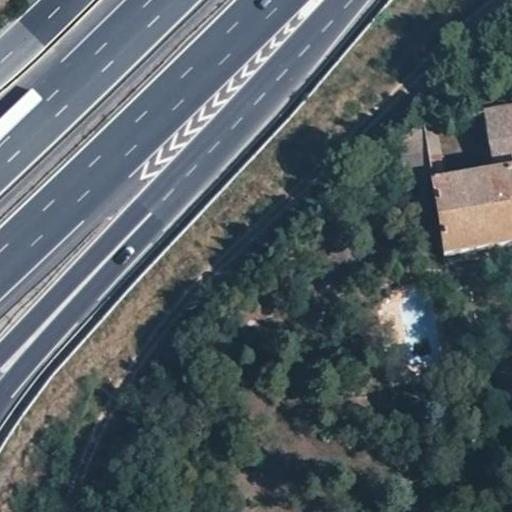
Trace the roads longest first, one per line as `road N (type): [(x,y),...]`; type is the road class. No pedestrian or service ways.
road 1 (track): [(61,511),(97,420),(149,339),(424,60),(499,0)]
road 2 (motorway): [(0,260),(273,0)]
road 3 (motorway): [(148,203),(339,0)]
road 4 (motorway): [(0,394),(114,264),(148,203)]
road 5 (motorway): [(162,0),(0,152)]
road 6 (motorway): [(0,353),(148,203)]
